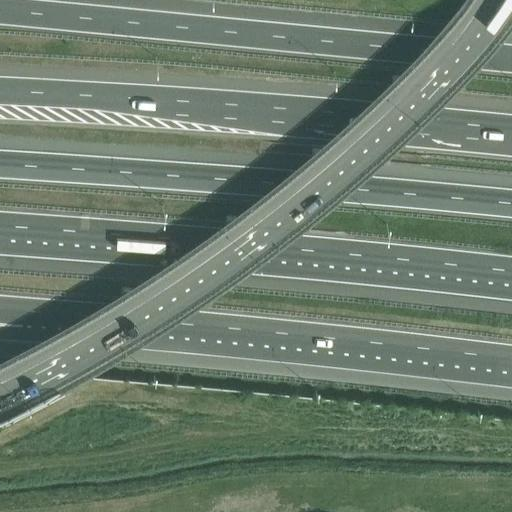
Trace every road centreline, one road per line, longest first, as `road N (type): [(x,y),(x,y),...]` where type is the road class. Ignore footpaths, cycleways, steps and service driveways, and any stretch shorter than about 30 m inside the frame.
road 1 (secondary): [(0,394),(155,306),(267,226),(435,78),(501,0)]
road 2 (motorway): [(0,231),(511,282)]
road 3 (motorway): [(511,60),(0,11)]
road 4 (motorway): [(511,199),(0,156)]
road 5 (motorway): [(511,131),(0,88)]
road 6 (motorway): [(45,314),(511,359)]
